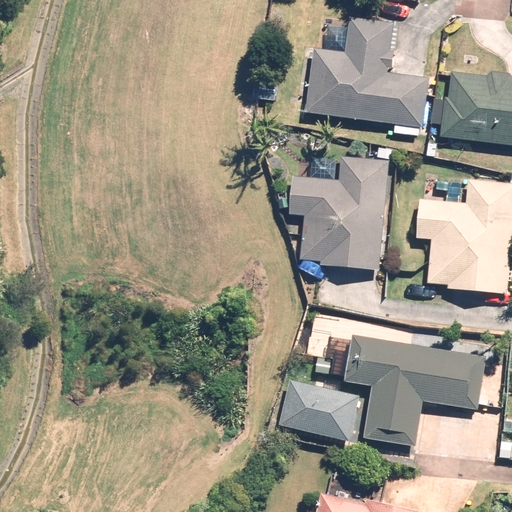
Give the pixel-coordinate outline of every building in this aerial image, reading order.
[(420,128),(424,129),(429,79),(388,74),(389,70),(393,70),(395,52),(391,52),(394,24),(350,19),(346,54),(315,50),(308,115),(396,125),(395,133),(419,136),(420,128)] [(446,98),(441,138),(511,145),(511,76),(510,74),(493,72),(487,77),(452,73),(450,98),(446,98)] [(379,148),(378,157),(393,160),(395,151),(379,148)] [(379,272),(390,162),(342,157),(339,181),(293,177),(289,215),(305,216),(301,261),(321,262),(320,266),(379,272)] [(508,294),(511,249),(511,183),(469,180),(467,204),(420,200),(417,238),(432,240),(428,284),(449,285),(448,289),(508,294)] [(487,357),(353,335),(345,382),(372,387),(364,438),(369,439),(366,457),(391,461),(394,443),(416,447),(423,401),(478,410),(487,357)] [(511,450),(511,444),(503,443),(501,458),(511,459),(511,450)] [(420,511),(374,502),(377,486),(339,477),(335,496),(322,493),(318,511),(420,511)]
